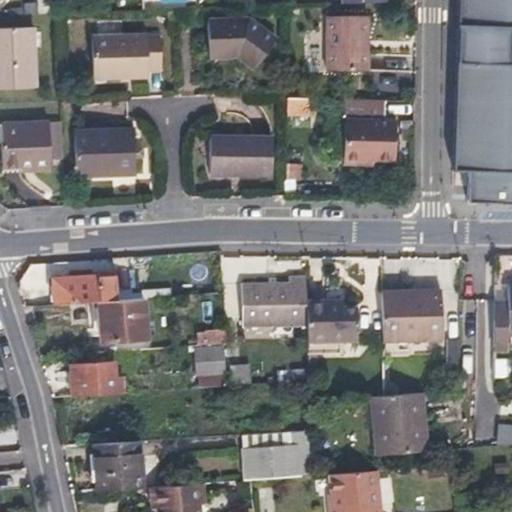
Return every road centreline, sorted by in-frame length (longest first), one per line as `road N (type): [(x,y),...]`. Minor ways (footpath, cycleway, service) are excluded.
road 1 (residential): [(0,241),(210,230),(435,232)]
road 2 (residential): [(435,232),(436,0)]
road 3 (residential): [(53,511),(0,291)]
